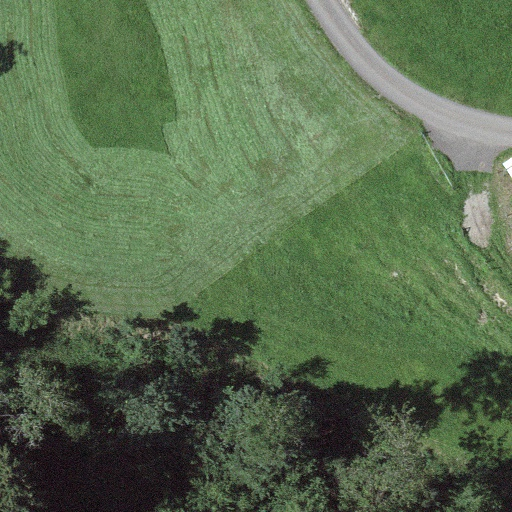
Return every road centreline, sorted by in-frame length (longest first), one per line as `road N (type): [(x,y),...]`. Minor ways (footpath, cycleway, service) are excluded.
road 1 (unclassified): [(325,0),(398,94),(468,124),(511,130)]
road 2 (track): [(468,124),(484,192),(511,247)]
